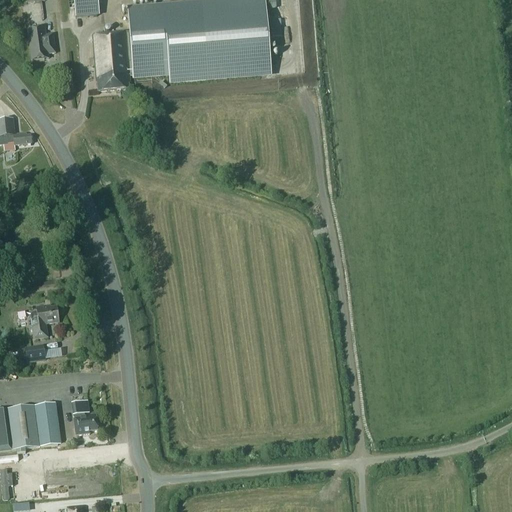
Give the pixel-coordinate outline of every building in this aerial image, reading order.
[(73,0),(75,17),(99,15),(97,0),(73,0)] [(254,0),(127,10),(128,33),(101,35),(101,36),(92,37),(94,60),(89,60),(90,68),(94,67),(95,84),(97,84),(98,93),(128,91),(128,85),(130,85),(129,78),(169,75),(169,84),(270,75),(264,0),(254,0)] [(44,36),(43,30),(26,32),(30,62),(43,61),(43,57),(54,55),(51,35),(44,36)] [(0,147),(8,146),(8,145),(15,144),(15,147),(32,146),(31,136),(26,136),(26,134),(13,135),(13,134),(14,134),(13,121),(0,122),(0,147)] [(30,318),(32,340),(46,338),(45,325),(57,323),(56,308),(46,309),(45,308),(36,309),(37,313),(35,313),(34,313),(33,314),(32,314),(31,315),(30,317),(30,318)] [(44,361),(42,347),(24,349),(26,364),(44,361)] [(71,396),(76,437),(89,436),(89,433),(97,432),(95,415),(90,416),(87,394),(71,396)] [(0,410),(0,452),(13,450),(43,447),(57,444),(52,404),(7,410),(0,410)] [(97,470),(77,472),(76,458),(40,461),(42,482),(70,479),(71,490),(99,488),(99,487),(98,487),(96,471),(97,470)] [(6,471),(0,471),(0,483),(2,501),(9,501),(6,471)]
